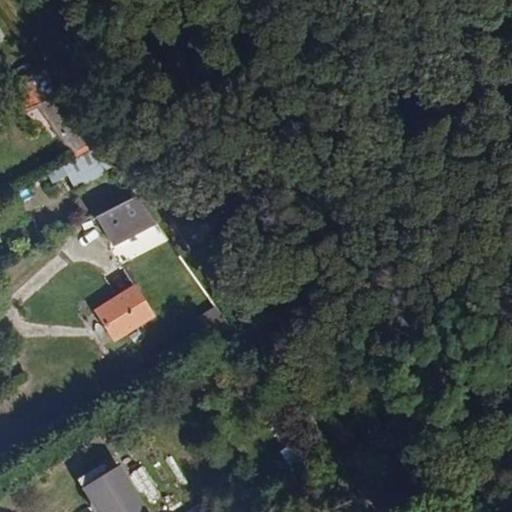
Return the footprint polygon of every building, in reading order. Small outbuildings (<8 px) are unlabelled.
[(110,162),(96,142),(88,145),(100,168),(110,162)] [(100,168),(88,145),(58,161),(71,186),(100,170),(100,168)] [(150,218),(132,192),(90,214),(106,243),(150,218)] [(131,288),(99,308),(116,336),(149,316),(131,288)] [(222,336),(232,328),(217,308),(206,315),(222,336)] [(281,449),(289,466),(303,459),(295,442),(281,449)] [(99,465),(79,477),(101,511),(134,511),(144,506),(120,467),(106,475),(99,465)] [(306,466),(295,473),(300,481),(311,474),(306,466)]
